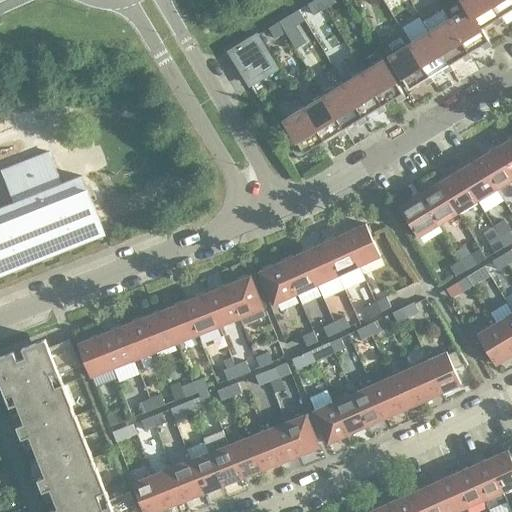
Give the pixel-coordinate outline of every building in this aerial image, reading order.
[(324,8),(319,0),(313,0),(307,4),(313,14),(324,8)] [(465,6),(460,0),(455,0),(442,8),(443,9),(449,20),(448,20),(468,53),(469,52),(481,45),(483,48),(490,43),(488,40),(489,40),(481,28),(480,29),(466,6),(465,6)] [(460,0),(465,6),(466,6),(480,29),(481,28),(493,21),(494,24),(502,19),(500,16),(499,17),(489,0),(460,0)] [(511,0),(489,0),(499,17),(500,16),(511,9),(511,0)] [(422,22),(427,30),(428,29),(429,31),(429,32),(448,65),(449,64),(461,57),(463,60),(471,55),(469,52),(468,53),(448,20),(449,20),(443,9),(422,22)] [(296,25),(289,15),(279,21),(285,32),(296,25)] [(285,32),(279,21),(268,28),(274,38),(285,32)] [(428,29),(427,30),(417,36),(418,38),(410,43),(409,44),(429,76),(430,76),(442,69),(444,72),(451,67),(449,64),(448,65),(429,32),(429,31),(428,29)] [(432,79),(430,76),(429,76),(409,44),(410,43),(408,41),(401,31),(381,43),(409,89),(422,80),(424,84),(432,79)] [(276,68),(256,35),(229,51),(249,84),(276,68)] [(371,67),(363,72),(362,72),(382,105),(383,104),(395,97),(397,100),(404,96),(402,93),(383,60),(382,60),(381,57),(380,58),(380,59),(370,65),(371,67)] [(352,78),(343,84),(363,117),(363,116),(375,109),(377,112),(385,108),(383,104),(382,105),(362,72),(363,72),(361,69),(360,70),(361,71),(351,77),(352,78)] [(333,90),(324,95),(323,96),(343,129),(344,128),(356,121),(358,124),(365,119),(363,116),(363,117),(343,84),(342,81),(341,82),(341,83),(331,89),(333,90)] [(313,102),(304,107),(304,108),(324,140),(336,133),(338,136),(346,131),(344,128),(343,129),(323,96),(324,95),(322,93),(321,94),(322,94),(312,100),(313,102)] [(326,143),(324,140),(304,108),(304,107),(303,105),(302,106),(292,112),(294,114),(284,120),(284,119),(283,120),(296,141),(295,142),(294,144),(293,144),(293,145),(293,146),(293,147),(293,148),(293,149),(294,150),(294,151),(295,152),(297,153),(298,154),(300,154),(301,154),(302,153),(303,153),(317,145),(319,148),(326,143)] [(168,188),(138,110),(93,128),(111,172),(122,168),(131,190),(142,186),(146,197),(168,188)] [(507,141),(499,147),(498,147),(511,170),(511,136),(506,139),(507,141)] [(488,153),(479,158),(478,159),(496,188),(511,178),(511,170),(498,147),(499,147),(497,144),(496,145),(496,146),(487,151),(488,153)] [(0,273),(104,232),(92,200),(82,175),(80,176),(81,177),(62,184),(49,151),(47,152),(48,153),(3,171),(3,170),(1,170),(14,203),(0,208),(0,273)] [(468,165),(460,170),(459,171),(477,200),(496,188),(478,159),(479,158),(478,156),(477,157),(467,163),(468,165)] [(449,177),(440,182),(440,183),(457,212),(477,200),(459,171),(460,170),(458,168),(457,168),(458,169),(448,175),(449,177)] [(429,189),(421,194),(420,194),(438,224),(457,212),(440,183),(440,182),(439,180),(438,180),(438,181),(428,187),(429,189)] [(419,236),(438,224),(420,194),(421,194),(419,192),(418,192),(419,193),(409,199),(410,201),(401,206),(399,206),(418,237),(419,236)] [(342,231),(343,234),(344,234),(358,265),(379,256),(380,256),(366,223),(364,224),(365,224),(355,229),(354,227),(344,232),(343,231),(342,231)] [(511,234),(510,230),(499,237),(505,246),(511,241),(511,234)] [(344,234),(343,234),(334,238),(333,236),(323,241),(323,240),(321,241),(323,243),(338,275),(358,265),(344,234)] [(505,246),(499,237),(489,243),(495,252),(505,246)] [(323,243),(313,247),(313,246),(302,250),(301,250),(302,253),(303,252),(317,284),(338,275),(323,243)] [(511,261),(511,250),(511,249),(502,255),(507,264),(511,261)] [(303,252),(302,253),(293,257),(292,255),(281,260),(281,259),(280,260),(281,262),(282,262),(296,293),(317,284),(303,252)] [(471,254),(460,260),(466,270),(476,263),(471,254)] [(507,264),(502,255),(492,261),(498,270),(507,264)] [(466,270),(460,260),(450,267),(455,275),(456,276),(466,270)] [(282,262),(281,262),(272,266),(271,264),(260,269),(261,271),(259,272),(260,273),(274,303),(296,293),(282,262)] [(482,280),(476,270),(467,276),(472,285),(482,280)] [(237,281),(228,285),(227,285),(240,317),(262,308),(250,277),(251,277),(250,276),(248,277),(247,275),(237,279),(237,281)] [(472,285),(467,276),(457,282),(463,291),(472,285)] [(216,289),(207,293),(206,293),(219,326),(240,317),(227,285),(228,285),(227,282),(226,282),(226,283),(215,287),(216,289)] [(450,296),(445,289),(439,293),(443,300),(450,296)] [(195,298),(186,301),(185,302),(198,334),(219,326),(206,293),(207,293),(206,290),(204,291),(205,292),(194,296),(195,298)] [(391,306),(386,297),(375,302),(380,312),(391,306)] [(174,306),(164,310),(176,342),(198,334),(185,302),(186,301),(184,299),(183,299),(184,300),(173,304),(174,306)] [(380,312),(375,302),(364,307),(369,317),(380,312)] [(415,305),(405,310),(409,320),(419,315),(415,305)] [(152,315),(143,318),(142,318),(155,351),(176,342),(164,310),(163,307),(162,308),(152,313),(152,315)] [(409,320),(405,310),(395,314),(399,324),(409,320)] [(511,313),(496,323),(511,350),(511,313)] [(131,323),(122,327),(121,327),(134,359),(155,351),(142,318),(143,318),(142,316),(141,316),(141,317),(131,321),(131,323)] [(345,316),(334,322),(338,332),(349,326),(345,316)] [(338,332),(334,322),(323,327),(328,337),(338,332)] [(377,322),(367,327),(372,337),(382,332),(377,322)] [(511,353),(511,350),(496,323),(478,334),(478,333),(477,334),(496,364),(497,364),(496,363),(511,353)] [(110,331),(101,335),(100,335),(113,367),(134,359),(121,327),(122,327),(121,324),(120,324),(120,325),(109,329),(110,331)] [(372,337),(367,327),(357,331),(362,341),(372,337)] [(313,331),(302,336),(306,346),(317,341),(313,331)] [(79,343),(78,344),(91,377),(92,376),(113,367),(100,335),(101,335),(100,332),(99,333),(88,338),(89,340),(79,344),(79,343)] [(22,348),(25,357),(17,360),(14,351),(0,356),(0,402),(14,397),(61,379),(59,374),(80,366),(69,339),(48,348),(45,339),(22,348)] [(340,339),(330,343),(335,353),(345,349),(340,339)] [(335,353),(330,343),(320,348),(325,358),(335,353)] [(467,363),(459,349),(448,354),(447,351),(445,352),(446,352),(427,360),(441,392),(460,384),(461,384),(455,369),(467,363)] [(312,351),(301,356),(305,365),(306,366),(316,361),(312,351)] [(271,362),(267,352),(256,357),(260,367),(271,362)] [(441,392),(427,360),(409,369),(423,400),(441,392)] [(246,361),(234,365),(238,375),(250,371),(246,361)] [(238,375),(234,365),(223,370),(227,380),(238,375)] [(276,367),(265,371),(269,381),(280,377),(276,367)] [(423,400),(409,369),(390,377),(404,409),(423,400)] [(269,381),(265,371),(255,375),(259,385),(269,381)] [(203,377),(192,382),(196,392),(207,388),(203,377)] [(404,409),(390,377),(371,385),(385,417),(404,409)] [(72,407),(61,379),(14,397),(24,423),(16,426),(21,438),(29,435),(38,456),(84,438),(75,414),(74,415),(72,407)] [(196,392),(192,382),(181,386),(185,396),(196,392)] [(242,392),(238,382),(227,386),(231,396),(242,392)] [(385,417),(371,385),(353,394),(367,425),(385,417)] [(231,396),(227,386),(217,390),(221,400),(231,396)] [(161,394),(150,399),(154,409),(165,404),(161,394)] [(367,425),(353,394),(334,402),(348,433),(367,425)] [(200,397),(189,401),(193,412),(204,407),(200,397)] [(154,409),(150,399),(138,403),(142,413),(154,409)] [(193,412),(189,401),(179,405),(183,416),(193,412)] [(348,433),(334,402),(314,410),(328,441),(327,442),(328,443),(348,433)] [(118,411),(106,416),(110,426),(121,421),(118,411)] [(162,412),(151,416),(155,427),(166,422),(162,412)] [(305,415),(285,423),(298,455),(319,447),(319,446),(318,446),(305,415)] [(155,427),(151,416),(141,421),(145,431),(155,427)] [(298,455),(285,423),(266,430),(279,462),(298,455)] [(123,428),(113,432),(117,442),(127,438),(123,428)] [(279,462),(266,430),(248,438),(260,470),(279,462)] [(93,460),(84,438),(38,456),(45,476),(37,479),(42,491),(50,488),(59,511),(65,511),(107,495),(96,467),(95,468),(95,466),(92,460),(93,460)] [(260,470),(248,438),(229,445),(241,477),(260,470)] [(241,477),(229,445),(210,453),(222,485),(241,477)] [(507,451),(488,459),(502,490),(511,486),(511,459),(508,450),(507,450),(507,451)] [(222,485),(210,453),(191,460),(203,492),(222,485)] [(507,501),(502,490),(488,459),(470,467),(484,499),(489,510),(507,501)] [(203,492),(191,460),(172,468),(184,500),(203,492)] [(484,499),(470,467),(451,475),(465,507),(484,499)] [(184,500),(172,468),(153,475),(165,507),(184,500)] [(153,511),(165,507),(153,475),(134,482),(133,483),(144,511),(153,511)] [(453,511),(465,507),(451,475),(432,484),(444,511),(453,511)] [(444,511),(432,484),(414,492),(422,511),(444,511)] [(137,511),(130,492),(109,500),(107,495),(65,511),(137,511)] [(422,511),(414,492),(395,500),(400,511),(422,511)] [(400,511),(395,500),(376,508),(378,511),(400,511)]
